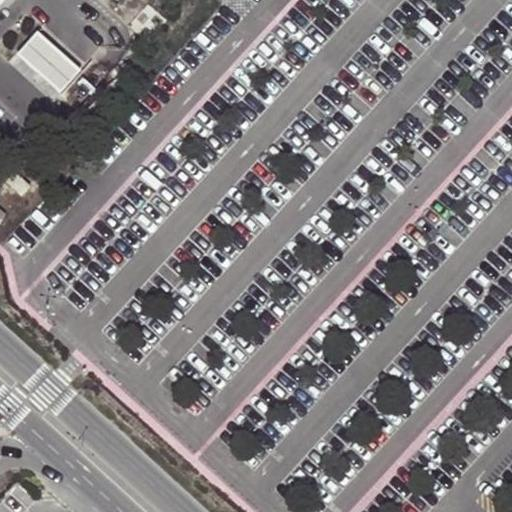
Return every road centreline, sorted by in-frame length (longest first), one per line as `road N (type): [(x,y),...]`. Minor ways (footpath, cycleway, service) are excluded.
road 1 (unclassified): [(189,511),(0,340)]
road 2 (unclassified): [(0,403),(119,511)]
